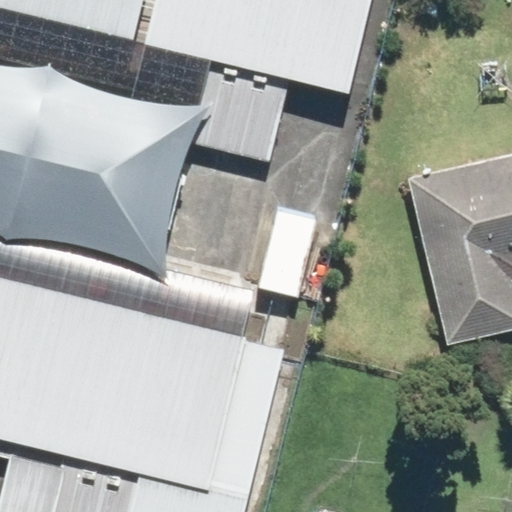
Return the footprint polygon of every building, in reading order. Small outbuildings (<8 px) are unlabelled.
[(0,0),(0,10),(135,41),(144,0),(0,0)] [(347,0),(155,0),(147,37),(209,51),(189,143),(261,159),(282,68),(330,78),(347,0)] [(511,150),(401,177),(442,347),(511,329),(511,150)] [(310,214),(274,205),(254,290),(291,298),(310,214)] [(250,327),(0,270),(0,433),(214,482),(250,327)] [(144,511),(154,469),(65,449),(50,511),(144,511)]
